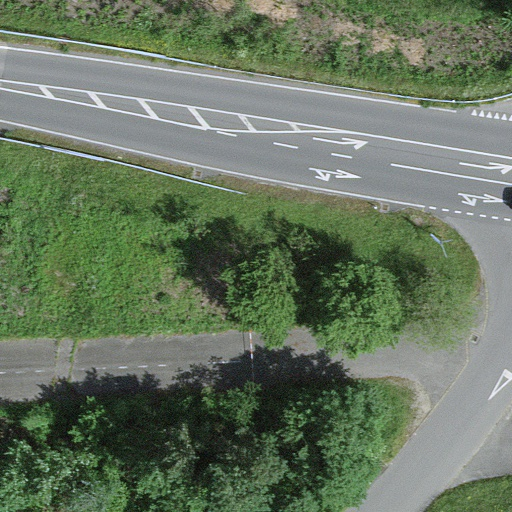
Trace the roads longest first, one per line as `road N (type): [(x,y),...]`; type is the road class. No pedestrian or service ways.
road 1 (unknown): [(511,293),(349,352),(0,372)]
road 2 (primary): [(511,171),(0,84)]
road 3 (unclassified): [(382,511),(460,424),(511,347)]
